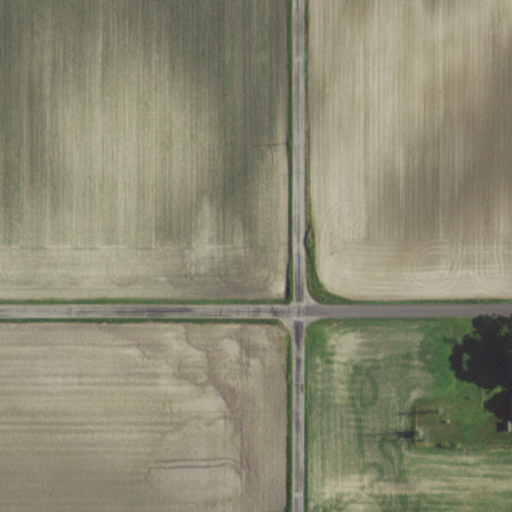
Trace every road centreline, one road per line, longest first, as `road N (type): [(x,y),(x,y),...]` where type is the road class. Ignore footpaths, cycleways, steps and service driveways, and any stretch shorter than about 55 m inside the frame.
road 1 (residential): [(0,311),(511,309)]
road 2 (residential): [(298,0),(297,511)]
